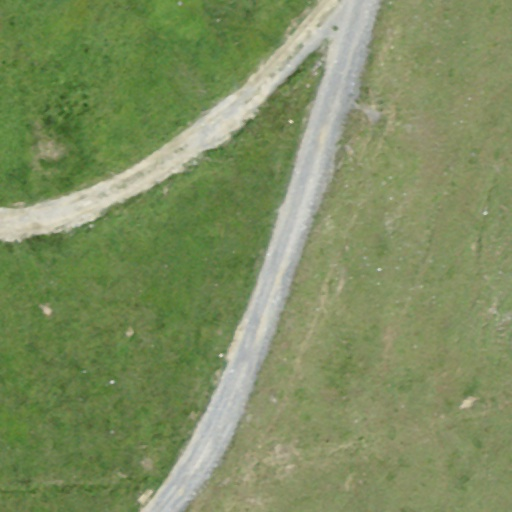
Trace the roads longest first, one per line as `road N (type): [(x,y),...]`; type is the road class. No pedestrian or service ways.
road 1 (track): [(362,0),(261,310),(215,419),(156,511)]
road 2 (track): [(340,0),(262,84),(137,175),(90,200),(0,224)]
